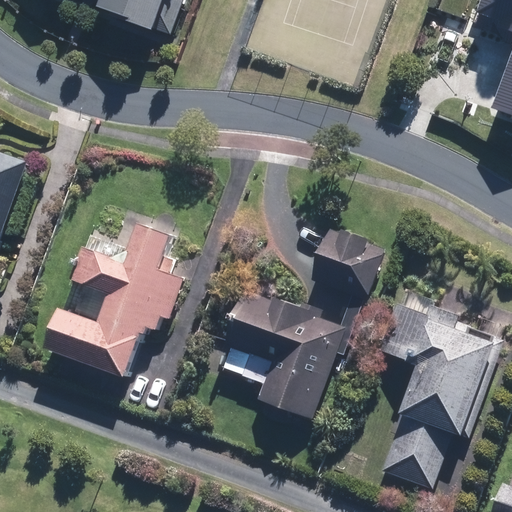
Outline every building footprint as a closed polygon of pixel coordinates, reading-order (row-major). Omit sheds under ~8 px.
[(151,42),(155,32),(171,38),(183,2),(176,0),(101,0),(94,22),(151,42)] [(511,46),(507,61),(511,63),(493,113),(511,120),(511,0),(483,0),(472,33),(511,46)] [(0,244),(24,171),(0,163),(0,244)] [(161,321),(169,325),(182,294),(154,283),(169,247),(136,233),(121,270),(83,254),(70,288),(108,303),(99,325),(61,310),(42,356),(124,390),(143,343),(147,335),(154,338),(161,321)] [(364,301),(381,256),(367,250),(370,242),(346,233),(343,241),(329,236),(312,281),(364,301)] [(264,388),(256,408),(313,429),(351,329),(243,289),(221,348),(229,351),(221,372),(264,388)] [(451,439),(458,441),(459,439),(468,442),(501,344),(396,308),(380,355),(413,366),(395,417),(402,420),(384,473),(433,489),(451,439)] [(511,511),(511,489),(500,486),(491,511),(511,511)]
